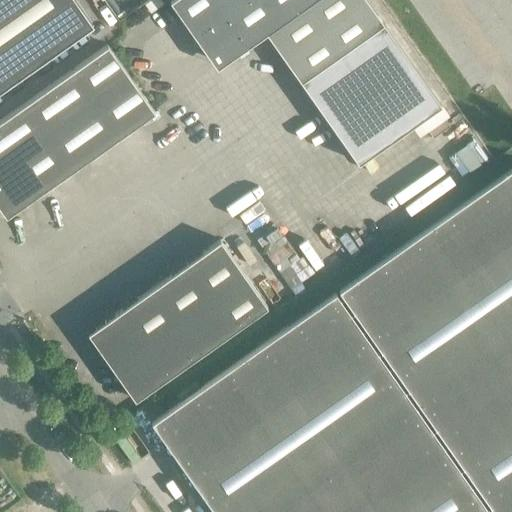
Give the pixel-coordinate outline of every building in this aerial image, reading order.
[(0,0),(0,91),(93,26),(74,0),(0,0)] [(366,0),(170,0),(170,1),(211,60),(224,62),(266,32),(358,163),(440,104),(366,0)] [(154,112),(107,45),(0,120),(0,208),(0,209),(13,211),(32,197),(32,198),(154,112)] [(511,511),(511,167),(151,422),(214,511),(511,511)] [(267,306),(220,239),(114,314),(95,328),(93,340),(110,365),(134,399),(267,306)]
